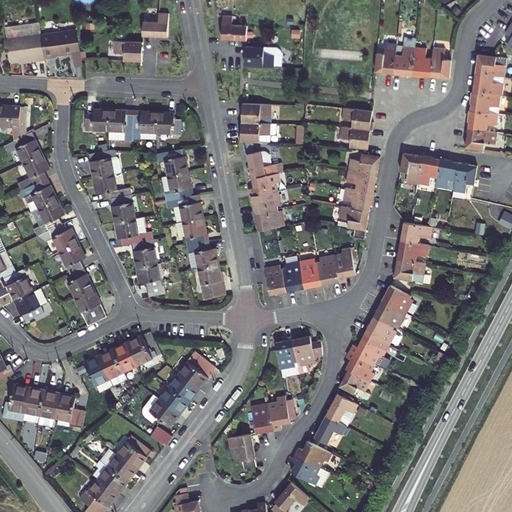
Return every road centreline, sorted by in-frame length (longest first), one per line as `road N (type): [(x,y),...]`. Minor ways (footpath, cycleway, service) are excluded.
road 1 (residential): [(212,503),(268,482),(321,402),(334,361),(330,308)]
road 2 (residential): [(135,315),(63,162),(64,84)]
road 3 (residential): [(246,319),(208,92)]
road 4 (residential): [(134,511),(237,375),(246,319)]
road 5 (residential): [(330,308),(354,297),(370,271),(395,141)]
road 6 (residential): [(395,141),(409,122),(452,101),(470,24),(495,0)]
road 7 (residential): [(0,318),(28,348),(51,353),(135,315)]
road 8 (residential): [(395,141),(504,159),(496,195)]
road 9 (residential): [(208,92),(64,84)]
road 10 (secondary): [(451,413),(511,300)]
